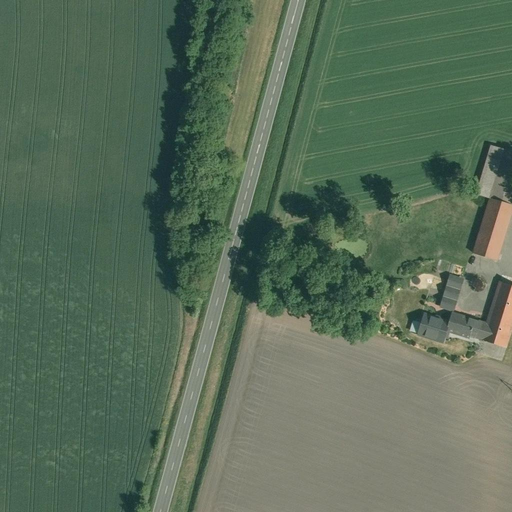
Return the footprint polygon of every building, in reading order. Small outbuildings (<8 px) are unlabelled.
[(511,146),(491,140),(482,169),(491,172),(511,177),(511,146)] [(508,199),(488,193),(471,248),(475,249),(490,254),(508,199)] [(464,273),(449,268),(439,299),(454,304),(464,273)] [(511,279),(498,275),(485,318),(480,334),(504,341),(511,316),(511,279)] [(480,334),(485,318),(450,307),(449,313),(421,305),(414,327),(443,336),(446,323),(480,334)]
